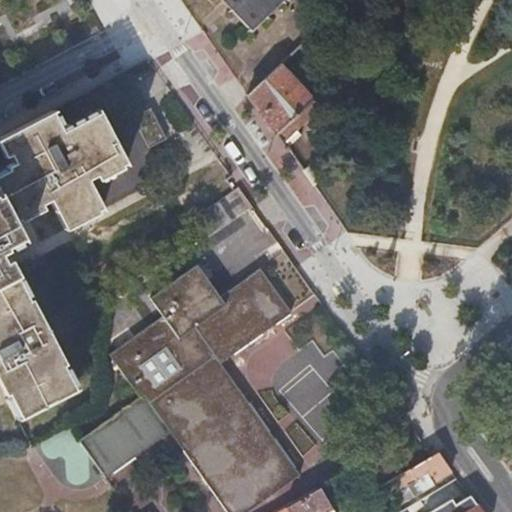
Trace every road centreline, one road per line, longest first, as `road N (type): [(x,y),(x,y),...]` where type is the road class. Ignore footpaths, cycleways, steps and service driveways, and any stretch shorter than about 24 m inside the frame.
road 1 (residential): [(152,20),(380,337),(449,410)]
road 2 (residential): [(152,20),(0,98)]
